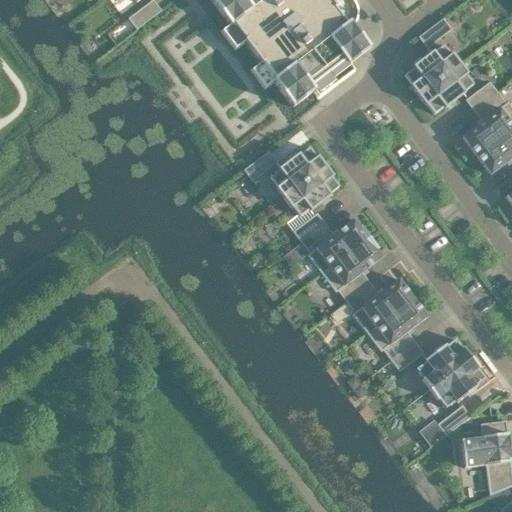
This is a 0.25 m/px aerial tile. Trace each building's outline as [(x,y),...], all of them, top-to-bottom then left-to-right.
[(135,30),(160,11),(151,0),(127,19),(135,30)] [(368,49),(368,48),(348,22),(348,23),(347,22),(332,1),(330,0),(209,0),(228,25),(219,31),(234,50),(242,44),(257,64),(249,70),(263,89),(272,83),(291,107),(292,107),(312,92),(317,99),(353,71),(348,65),(368,49)] [(425,49),(450,30),(442,18),(417,37),(425,49)] [(416,96),(458,64),(451,54),(449,55),(442,46),(433,53),(431,52),(411,67),(412,69),(403,76),(410,85),(409,86),(416,96)] [(466,75),(458,64),(416,96),(424,107),(426,105),(433,115),(442,108),(443,109),(463,94),(462,92),(472,85),(465,76),(466,75)] [(464,101),(472,112),(496,93),(488,82),(464,101)] [(511,109),(506,103),(505,104),(496,93),(472,112),(480,122),(460,138),(474,157),(511,128),(511,109)] [(511,128),(474,157),(489,176),(509,160),(511,163),(511,128)] [(268,178),(276,187),(274,189),(282,199),(324,167),(316,156),(315,158),(307,148),(298,155),(297,154),(277,169),(278,171),(268,178)] [(251,182),(275,163),(267,152),(242,171),(251,182)] [(331,177),(324,167),(282,199),(290,209),(291,208),(298,217),(308,210),(309,211),(329,196),(328,194),(337,187),(330,178),(331,177)] [(315,214),(291,232),(300,243),(324,225),(315,214)] [(332,235),(324,225),(300,243),(308,254),(306,255),(320,274),(368,238),(359,226),(358,227),(352,220),(332,235)] [(377,249),(368,238),(320,274),(335,293),(337,292),(345,302),(369,284),(361,273),(381,258),(376,251),(377,249)] [(353,313),(351,314),(365,333),(412,298),(398,280),(397,280),(377,295),(369,284),(345,302),(353,313)] [(382,351),(390,361),(414,343),(406,332),(426,317),(425,317),(426,316),(412,298),(365,333),(380,352),(382,351)] [(424,362),(414,370),(421,379),(420,380),(428,390),(470,358),(462,348),(461,349),(453,340),(444,347),(443,346),(423,361),(424,362)] [(414,343),(390,361),(398,372),(422,354),(414,343)] [(477,369),(470,358),(428,390),(435,400),(437,399),(444,409),(453,402),(454,403),(475,388),(474,386),(483,379),(476,370),(477,369)] [(461,406),(436,425),(444,436),(469,417),(461,406)] [(480,438),(459,441),(463,468),(483,466),(484,466),(488,496),(511,486),(511,483),(509,463),(511,463),(510,462),(511,462),(508,435),(507,435),(507,434),(506,434),(504,422),(479,425),(480,437),(479,438),(480,438)] [(511,511),(511,500),(499,510),(500,511),(511,511)]
